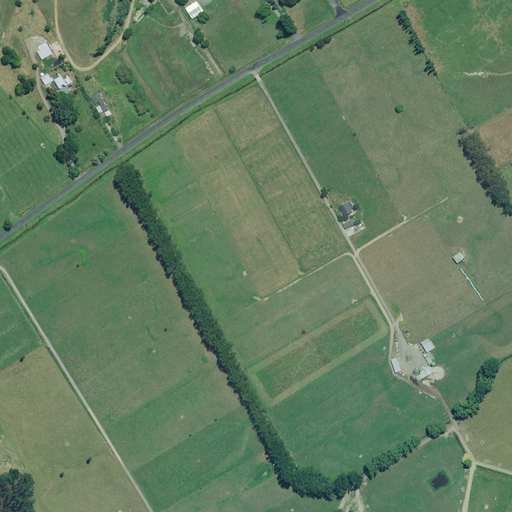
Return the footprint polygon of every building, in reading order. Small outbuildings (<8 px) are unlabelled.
[(204,11),(198,1),(187,8),(194,19),(204,11)] [(53,54),(48,46),(40,50),(40,49),(36,51),(41,60),(53,54)] [(67,84),(71,82),(68,77),(64,79),(63,80),(60,76),(59,73),(52,77),(50,78),(48,74),(41,78),(44,85),(53,80),(58,89),(61,87),(60,85),(63,84),(64,86),(67,84)] [(110,108),(101,92),(93,97),(97,104),(101,102),(103,105),(98,108),(101,113),(110,108)] [(351,200),(340,206),(346,217),(357,211),(351,200)] [(353,219),(344,224),(346,229),(355,224),(353,219)] [(466,258),(462,252),(454,257),(459,264),(466,258)] [(429,339),(422,343),(428,353),(434,349),(429,339)] [(430,352),(424,355),(429,363),(435,359),(430,352)] [(402,372),(398,358),(392,360),(397,373),(402,372)] [(416,377),(418,381),(434,372),(430,367),(425,370),(423,367),(419,369),(422,374),(416,377)]
